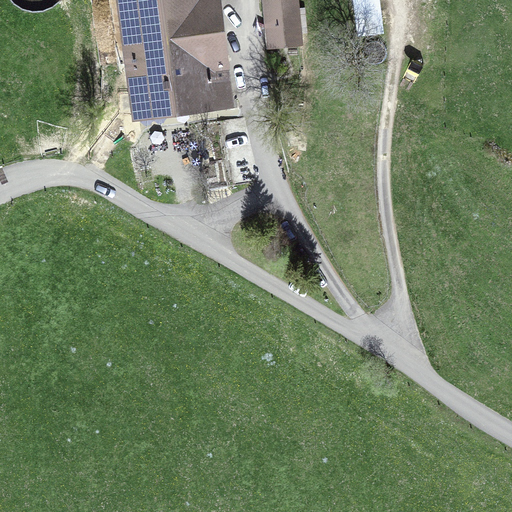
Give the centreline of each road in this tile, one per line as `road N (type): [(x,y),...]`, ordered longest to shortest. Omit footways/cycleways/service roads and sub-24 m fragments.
road 1 (unclassified): [(0,177),(38,168),(80,174),(511,433)]
road 2 (track): [(390,355),(400,300),(384,138)]
road 3 (track): [(396,0),(384,138)]
